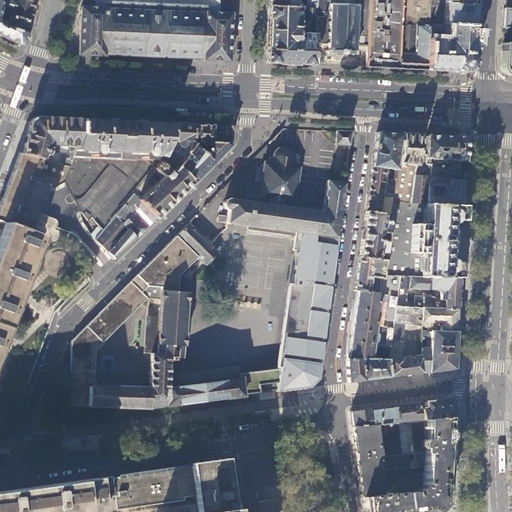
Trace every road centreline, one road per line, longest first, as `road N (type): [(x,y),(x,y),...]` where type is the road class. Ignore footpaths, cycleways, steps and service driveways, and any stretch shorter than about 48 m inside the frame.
road 1 (residential): [(258,438),(17,471),(18,443),(61,330),(116,274)]
road 2 (residential): [(366,110),(338,402)]
road 3 (primary): [(492,120),(475,386)]
road 4 (primary): [(487,94),(245,85)]
road 5 (primary): [(497,386),(511,157)]
road 6 (primary): [(21,91),(245,105)]
road 7 (residential): [(116,274),(241,151),(245,105)]
road 8 (primary): [(245,85),(30,71)]
road 9 (residential): [(475,386),(338,402)]
road 10 (primary): [(366,110),(492,120)]
road 11 (primary): [(475,386),(481,511)]
road 12 (primary): [(501,511),(497,386)]
road 13 (primary): [(245,105),(366,110)]
